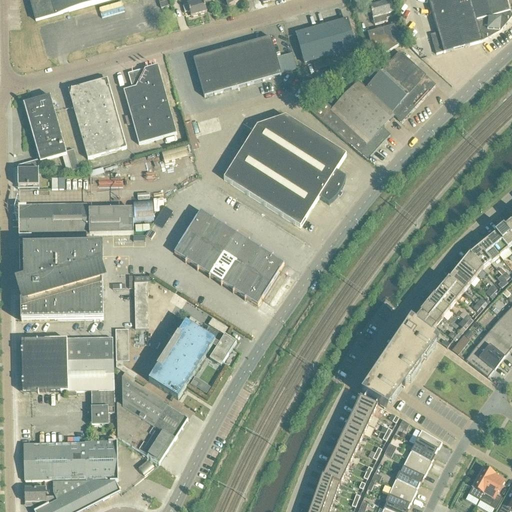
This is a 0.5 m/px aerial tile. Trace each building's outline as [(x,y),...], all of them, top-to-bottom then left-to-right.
[(29,0),(36,23),(55,18),(114,1),(114,0),(29,0)] [(197,0),(199,3),(187,7),(188,7),(183,8),(185,15),(189,14),(191,19),(207,15),(204,5),(210,3),(208,0),(197,0)] [(225,0),(228,9),(241,5),(239,0),(225,0)] [(482,44),(469,0),(427,0),(438,35),(431,37),(436,57),(443,54),(444,55),(482,44)] [(469,0),(482,44),(487,40),(488,32),(500,33),(500,22),(508,22),(511,18),(511,16),(510,13),(505,0),(469,0)] [(370,9),(375,27),(387,24),(387,21),(394,19),(393,15),(394,15),(390,3),(370,9)] [(296,36),(304,65),(312,63),(315,72),(329,68),(330,71),(352,65),(353,71),(365,67),(359,45),(355,46),(347,22),(296,36)] [(367,35),(375,62),(400,46),(395,27),(367,35)] [(281,78),(271,40),(193,61),(204,99),(281,78)] [(399,54),(365,91),(394,118),(394,119),(401,125),(436,88),(426,79),(399,54)] [(136,89),(124,93),(125,99),(139,147),(177,136),(158,68),(145,71),(139,73),(140,76),(133,78),(130,82),(134,84),(136,89)] [(126,151),(107,82),(74,91),(69,92),(88,162),(126,151)] [(303,85),(310,106),(318,104),(311,83),(303,85)] [(365,91),(358,84),(332,111),(324,103),(310,113),(321,123),(365,161),(381,144),(381,145),(381,146),(381,147),(382,147),(382,148),(383,148),(384,148),(385,148),(386,147),(386,146),(386,145),(386,144),(385,143),(384,143),(383,143),(382,143),(388,137),(382,131),(394,119),(394,118),(365,91)] [(39,161),(37,162),(38,166),(62,159),(67,175),(79,171),(74,152),(66,154),(50,98),(33,103),(33,102),(23,104),(24,106),(23,106),(24,107),(24,106),(39,161)] [(336,173),(346,158),(286,119),(257,129),(224,182),(300,230),(319,201),(329,207),(334,203),(338,198),(342,192),(345,186),(346,180),(336,173)] [(38,173),(38,166),(37,162),(18,168),(19,189),(38,188),(38,173)] [(133,204),(134,224),(155,223),(154,203),(133,204)] [(19,209),(19,239),(133,237),(133,213),(91,214),(91,213),(89,213),(89,208),(19,209)] [(201,214),(187,235),(200,243),(213,222),(201,214)] [(197,273),(211,250),(226,228),(214,220),(213,222),(200,243),(186,264),(185,266),(197,273)] [(211,250),(223,258),(238,235),(226,228),(211,250)] [(511,240),(504,230),(495,237),(508,252),(511,248),(511,240)] [(174,256),(186,264),(200,243),(187,235),(174,256)] [(223,258),(235,265),(249,243),(238,235),(223,258)] [(495,237),(487,244),(499,259),(508,252),(495,237)] [(235,265),(247,273),(261,250),(249,243),(235,265)] [(487,244),(479,250),(491,266),(499,259),(487,244)] [(21,302),(22,323),(103,322),(102,249),(20,250),(21,289),(24,289),(27,301),(21,302)] [(197,273),(209,281),(223,258),(211,250),(197,273)] [(259,280),(272,259),(273,257),(261,250),(247,273),(259,280)] [(470,256),(483,273),(491,266),(479,250),(471,257),(470,256)] [(470,256),(462,266),(477,279),(482,272),(482,273),(483,273),(470,256)] [(209,281),(221,288),(235,265),(223,258),(209,281)] [(272,259),(259,280),(271,288),(284,267),(272,259)] [(221,288),(233,295),(247,273),(235,265),(221,288)] [(462,266),(455,275),(470,287),(477,279),(462,266)] [(244,303),(246,301),(259,280),(247,273),(233,295),(244,303)] [(455,275),(448,283),(463,296),(470,287),(455,275)] [(502,279),(506,284),(510,280),(506,275),(502,279)] [(259,280),(246,301),(258,309),(271,288),(259,280)] [(501,291),(507,286),(504,282),(498,287),(501,291)] [(448,283),(441,292),(456,304),(463,296),(448,283)] [(134,286),(135,332),(149,332),(148,286),(134,286)] [(492,288),(489,292),(493,296),(497,293),(492,288)] [(441,292),(434,300),(450,312),(456,304),(441,292)] [(493,296),(489,292),(485,296),(490,300),(493,296)] [(434,300),(428,308),(443,321),(450,312),(434,300)] [(481,302),(477,306),(481,310),(485,305),(481,302)] [(481,310),(477,306),(473,311),(477,314),(481,310)] [(428,308),(421,317),(436,329),(443,321),(428,308)] [(511,309),(501,321),(511,331),(511,309)] [(436,329),(421,317),(414,325),(429,338),(436,329)] [(467,318),(463,323),(467,326),(471,321),(467,318)] [(511,331),(501,321),(489,335),(510,354),(511,351),(511,331)] [(467,326),(463,323),(459,327),(463,331),(467,326)] [(363,395),(361,398),(388,414),(390,411),(401,396),(412,383),(439,346),(411,324),(379,372),(375,378),(363,395)] [(149,384),(178,403),(208,356),(223,366),(236,345),(225,338),(224,339),(209,329),(204,337),(186,325),(149,384)] [(173,340),(177,335),(169,331),(166,336),(173,340)] [(116,333),(116,365),(116,370),(134,382),(137,378),(123,369),(123,365),(129,364),(129,332),(116,333)] [(469,342),(473,336),(469,333),(464,338),(469,342)] [(448,339),(453,343),(456,339),(451,335),(448,339)] [(489,335),(477,349),(500,368),(505,361),(504,360),(510,354),(489,335)] [(91,410),(92,429),(109,428),(108,416),(115,416),(113,341),(21,343),(22,395),(61,395),(68,395),(69,399),(76,399),(76,395),(91,394),(92,410),(91,410)] [(442,347),(447,351),(450,347),(445,343),(442,347)] [(462,352),(456,347),(452,353),(458,358),(462,352)] [(500,368),(477,349),(465,364),(488,381),(493,374),(495,375),(500,368)] [(123,411),(117,407),(118,440),(148,460),(147,461),(159,468),(175,443),(188,423),(133,387),(135,383),(125,376),(122,380),(123,411)] [(378,409),(360,401),(355,411),(373,419),(378,409)] [(373,419),(355,411),(351,421),(368,429),(373,419)] [(368,429),(351,421),(346,430),(364,439),(368,429)] [(406,433),(409,427),(402,423),(399,429),(406,433)] [(359,448),(364,439),(346,430),(342,440),(359,448)] [(422,434),(413,448),(435,460),(435,459),(442,446),(422,434)] [(359,448),(342,440),(337,450),(354,458),(359,448)] [(53,484),(53,486),(115,484),(118,484),(117,444),(85,445),(85,446),(24,448),(25,484),(53,484)] [(394,456),(396,450),(389,447),(387,452),(394,456)] [(414,449),(407,462),(428,473),(435,460),(413,448),(414,449)] [(354,458),(337,450),(332,460),(350,468),(354,458)] [(391,461),(394,456),(387,452),(384,457),(391,461)] [(350,468),(332,460),(328,469),(345,478),(350,468)] [(148,462),(138,469),(144,477),(154,469),(148,462)] [(399,476),(421,487),(428,473),(407,462),(400,476),(399,476)] [(345,478),(328,469),(323,479),(322,478),(322,479),(341,487),(345,478)] [(479,503),(494,477),(483,471),(469,497),(479,503)] [(382,479),(375,476),(372,482),(376,483),(379,485),(382,479)] [(399,476),(392,491),(414,501),(420,487),(421,487),(399,476)] [(495,478),(494,477),(479,503),(495,511),(502,501),(497,498),(504,485),(494,479),(495,478)] [(341,487),(322,479),(318,491),(336,497),(339,487),(340,488),(341,487)] [(371,494),(376,483),(372,482),(367,492),(371,494)] [(34,509),(32,509),(33,511),(85,511),(120,494),(115,484),(53,486),(54,496),(55,499),(58,504),(43,511),(40,505),(34,505),(34,509)] [(336,497),(318,491),(314,501),(332,507),(336,497)] [(392,491),(386,505),(401,511),(408,511),(414,501),(392,491)] [(32,509),(34,509),(34,505),(40,505),(43,511),(58,504),(55,499),(45,499),(45,492),(25,492),(25,494),(24,494),(24,499),(25,499),(26,505),(29,505),(29,509),(32,509)] [(330,511),(332,507),(314,501),(311,511),(313,511),(330,511)] [(511,511),(511,504),(511,506),(505,503),(500,511),(511,511)]
